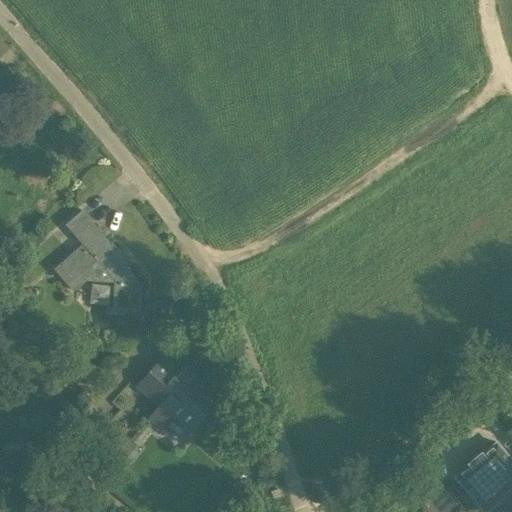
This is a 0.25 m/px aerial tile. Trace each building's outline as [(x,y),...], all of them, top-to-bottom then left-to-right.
[(54,270),(72,291),(86,278),(111,280),(108,312),(123,313),(123,310),(140,312),(142,285),(140,285),(126,268),(130,264),(113,245),(99,231),(82,211),(65,225),(82,245),(54,270)] [(33,231),(24,239),(33,249),(42,241),(33,231)] [(0,328),(28,294),(0,271),(0,328)] [(157,427),(169,412),(190,430),(217,398),(193,377),(189,382),(161,357),(135,388),(157,406),(147,418),(157,427)] [(116,427),(102,443),(116,455),(129,438),(116,427)] [(457,476),(457,475),(455,477),(456,479),(456,478),(477,503),(478,502),(490,492),(491,493),(491,492),(498,500),(500,499),(499,499),(510,490),(510,491),(511,489),(511,488),(511,462),(497,445),(497,444),(496,443),(494,444),(482,455),(480,453),(479,454),(479,455),(470,462),(469,462),(468,463),(469,465),(457,476)] [(427,511),(420,503),(409,511),(427,511)]
